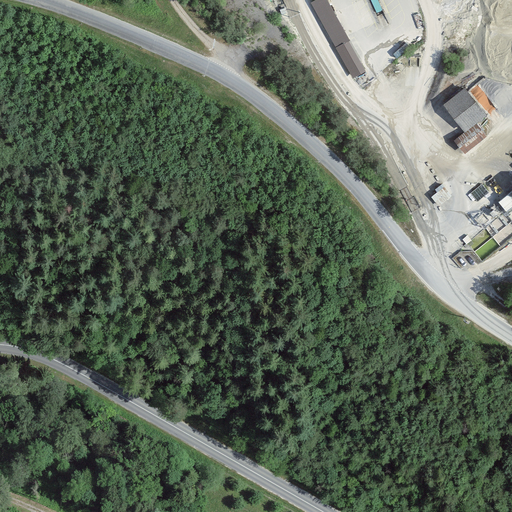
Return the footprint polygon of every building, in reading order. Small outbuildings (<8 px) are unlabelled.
[(312,0),(352,76),(366,69),(330,0),(312,0)] [(445,102),(466,129),(455,137),(466,151),(489,134),(479,121),(490,114),(468,85),(445,102)] [(511,190),(501,200),(509,210),(511,207),(511,190)] [(511,221),(493,232),(498,242),(511,234),(511,221)] [(481,255),(498,242),(493,235),(476,248),(481,255)]
